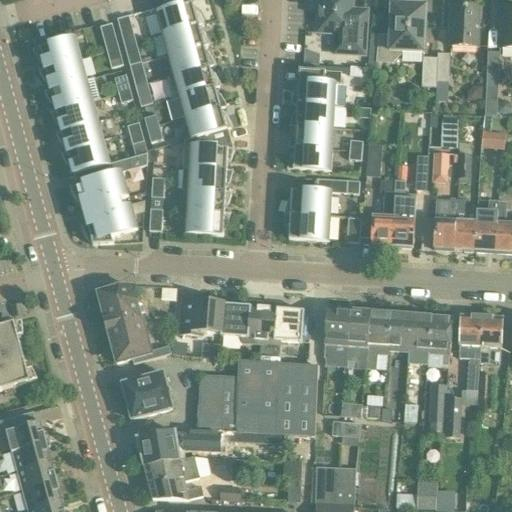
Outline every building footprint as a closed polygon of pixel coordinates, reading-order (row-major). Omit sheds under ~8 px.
[(318,0),(316,34),(335,35),(334,56),(365,57),(367,23),(351,23),(352,8),(352,0),(318,0)] [(156,15),(162,37),(204,25),(198,13),(197,13),(195,14),(193,5),(156,15)] [(478,50),(478,48),(488,48),(489,33),(479,32),(480,10),(464,9),(464,5),(453,5),(453,8),(452,8),(450,49),(478,50)] [(377,65),(395,66),(395,60),(402,57),(402,54),(424,55),(426,7),(391,6),(390,38),(378,37),(377,65)] [(502,10),(501,10),(500,51),(511,51),(511,7),(503,7),(502,10)] [(117,21),(124,47),(136,44),(129,18),(117,21)] [(167,57),(210,46),(203,34),(202,34),(201,35),(198,27),(203,26),(204,27),(205,26),(204,25),(162,37),(167,57)] [(100,29),(107,55),(119,51),(112,26),(100,29)] [(39,74),(81,62),(75,40),(34,52),(34,51),(32,52),(39,65),(40,64),(42,64),(44,71),(40,73),(39,72),(38,72),(39,74)] [(136,44),(124,47),(126,56),(138,53),(136,44)] [(211,47),(210,46),(167,57),(173,78),(210,69),(215,68),(216,68),(209,55),(206,56),(204,48),(209,47),(209,48),(211,47)] [(107,55),(109,64),(111,71),(123,67),(119,51),(107,55)] [(499,55),(487,54),(486,90),(497,91),(498,91),(499,55)] [(437,56),(436,60),(435,84),(436,84),(448,85),(449,57),(437,56)] [(421,89),(436,90),(436,84),(435,84),(436,60),(423,60),(421,89)] [(44,93),(44,94),(87,83),(81,62),(39,74),(45,86),(46,85),(48,84),(50,92),(45,93),(44,93)] [(129,68),(135,89),(147,85),(141,64),(129,68)] [(342,78),(351,78),(351,95),(366,95),(365,64),(342,65),(342,78)] [(179,99),(221,88),(215,76),(214,76),(212,77),(210,69),(173,78),(167,80),(173,101),(179,99)] [(291,106),(334,109),(335,108),(345,108),(346,87),(341,87),(341,74),(299,72),(298,94),(294,93),(291,106)] [(114,80),(118,96),(130,93),(126,77),(114,80)] [(49,114),(50,115),(92,104),(87,83),(44,94),(51,107),(52,106),(54,105),(56,113),(51,114),(50,114),(49,114)] [(135,89),(138,98),(150,95),(147,85),(135,89)] [(222,89),(221,88),(179,99),(184,120),(221,110),(227,108),(220,96),(219,97),(217,97),(215,90),(220,89),(221,89),(222,89)] [(118,96),(121,106),(133,102),(130,93),(118,96)] [(92,104),(50,115),(56,127),(57,127),(61,134),(57,135),(56,134),(55,135),(56,136),(98,124),(92,104)] [(294,115),(293,115),(289,128),(333,130),(334,109),(291,106),(290,107),(292,108),(292,107),(297,107),(296,115),(294,115)] [(227,108),(221,110),(184,120),(190,141),(233,130),(226,117),(223,118),(221,111),(226,109),(226,110),(227,110),(227,108)] [(371,121),(371,111),(359,110),(358,120),(371,121)] [(156,117),(144,121),(146,130),(154,128),(158,127),(156,117)] [(440,151),(457,151),(458,123),(442,122),(440,151)] [(61,156),(61,157),(104,145),(98,124),(56,136),(62,148),(63,148),(65,147),(67,155),(62,156),(62,155),(61,156)] [(127,128),(130,138),(142,135),(139,125),(127,128)] [(158,127),(154,128),(146,130),(151,145),(163,142),(158,127)] [(293,137),(292,136),(288,149),(332,152),(333,130),(289,128),(289,129),(290,129),(290,128),(295,129),(295,137),(293,137)] [(183,171),(233,173),(233,172),(232,172),(232,173),(227,172),(227,164),(229,164),(230,165),(234,151),(233,150),(233,151),(232,151),(227,132),(232,130),(232,131),(233,130),(190,141),(184,143),(183,171)] [(142,135),(130,138),(132,147),(144,144),(142,135)] [(506,136),(493,135),(491,151),(504,153),(506,136)] [(350,143),(350,153),(362,154),(363,144),(350,143)] [(104,145),(61,157),(68,169),(69,168),(71,168),(73,176),(109,166),(104,145)] [(366,179),(380,180),(382,148),(369,147),(366,179)] [(288,172),(331,174),(332,152),(288,149),(288,150),(289,151),(289,150),(294,150),(294,158),(292,158),(290,158),(287,172),(288,173),(288,172)] [(157,153),(149,153),(148,162),(156,163),(157,153)] [(362,154),(350,153),(349,163),(361,164),(362,154)] [(77,205),(79,205),(80,204),(87,228),(82,229),(81,229),(80,229),(88,246),(89,245),(91,244),(92,248),(113,247),(112,239),(137,232),(131,207),(122,210),(120,202),(129,200),(122,175),(147,168),(147,156),(109,166),(73,176),(76,187),(70,189),(70,188),(69,189),(77,205)] [(432,173),(447,173),(448,158),(433,157),(432,173)] [(471,157),(459,157),(458,185),(470,185),(471,157)] [(426,194),(428,159),(417,158),(415,193),(426,194)] [(229,186),(233,173),(183,171),(182,191),(188,191),(188,192),(232,195),(232,194),(231,193),(231,194),(226,194),(226,186),(228,186),(229,186)] [(152,180),(152,190),(164,191),(165,181),(152,180)] [(289,202),(288,201),(284,217),(330,220),(332,196),(359,197),(360,184),(317,182),(316,194),(292,193),(291,202),(289,202)] [(372,219),(371,247),(392,248),(397,183),(395,183),(394,195),(384,195),(383,219),(372,219)] [(406,184),(397,183),(392,248),(413,249),(416,209),(404,208),(406,184)] [(163,201),(164,191),(152,190),(151,200),(163,201)] [(186,214),(230,217),(231,215),(230,215),(229,216),(224,215),(225,208),(227,208),(228,208),(232,195),(188,192),(186,214)] [(457,200),(457,203),(455,252),(475,253),(477,213),(477,208),(467,207),(467,201),(457,200)] [(436,202),(433,250),(455,252),(457,203),(436,202)] [(477,213),(475,253),(495,254),(498,210),(498,203),(489,203),(489,213),(477,213)] [(498,203),(498,210),(495,254),(511,254),(511,226),(506,226),(508,204),(498,203)] [(161,235),(163,213),(150,212),(149,234),(161,235)] [(227,230),(230,217),(186,214),(185,236),(223,238),(224,229),(225,229),(227,230)] [(289,242),(329,245),(330,220),(284,217),(286,233),(288,233),(289,233),(289,242)] [(359,246),(361,222),(348,221),(347,246),(359,246)] [(133,290),(120,289),(98,295),(116,366),(133,362),(134,366),(170,356),(166,342),(148,347),(133,290)] [(164,297),(163,310),(178,311),(178,298),(164,297)] [(201,339),(201,335),(218,336),(221,304),(198,302),(198,299),(184,297),(181,337),(201,339)] [(221,304),(218,336),(221,336),(221,339),(241,340),(241,344),(261,346),(264,306),(250,305),(250,309),(225,307),(225,305),(221,304)] [(278,307),(264,306),(261,346),(281,347),(281,343),(301,345),(304,313),(278,311),(278,307)] [(346,363),(349,322),(350,312),(328,311),(324,361),(346,363)] [(350,312),(349,322),(346,363),(367,365),(371,314),(350,312)] [(388,358),(388,354),(391,316),(371,314),(367,365),(366,372),(376,373),(377,357),(388,358)] [(412,317),(391,316),(388,354),(408,355),(412,317)] [(432,319),(412,317),(408,355),(407,366),(415,367),(416,356),(429,357),(432,319)] [(432,319),(429,357),(441,358),(440,368),(448,369),(449,359),(450,359),(453,320),(432,319)] [(479,370),(479,366),(482,320),(461,319),(459,362),(470,362),(470,366),(468,366),(466,393),(477,394),(479,370)] [(501,350),(502,321),(482,320),(479,366),(490,367),(490,349),(501,350)] [(0,393),(31,385),(15,327),(0,330),(0,393)] [(173,345),(172,356),(185,358),(187,347),(173,345)] [(315,441),(320,368),(238,364),(237,380),(234,436),(315,441)] [(173,411),(163,375),(122,386),(132,422),(173,411)] [(200,377),(197,434),(220,435),(234,436),(237,380),(200,377)] [(491,415),(493,378),(479,378),(477,414),(491,415)] [(448,387),(432,387),(430,425),(446,426),(448,387)] [(463,400),(448,399),(446,440),(462,440),(463,400)] [(419,407),(406,406),(405,424),(418,425),(419,407)] [(382,409),(370,409),(370,420),(382,421),(382,412),(382,409)] [(382,421),(381,423),(390,424),(391,412),(382,412),(382,421)] [(34,415),(26,417),(3,423),(12,455),(47,445),(42,425),(37,426),(34,415)] [(341,425),(332,424),(331,437),(340,438),(341,425)] [(341,425),(340,438),(358,440),(359,426),(341,425)] [(176,434),(137,441),(144,468),(180,464),(180,462),(178,454),(179,454),(198,455),(219,455),(220,435),(197,435),(187,434),(176,434)] [(52,465),(47,445),(12,455),(17,475),(52,465)] [(397,497),(397,475),(417,475),(417,454),(401,453),(400,467),(364,467),(363,496),(397,497)] [(180,465),(144,469),(148,486),(184,482),(185,485),(199,481),(195,462),(180,465)] [(58,485),(52,465),(17,475),(23,494),(58,485)] [(334,507),(335,486),(336,471),(317,470),(315,506),(334,507)] [(336,471),(335,486),(334,507),(353,507),(355,472),(336,471)] [(187,494),(185,485),(184,482),(148,486),(152,502),(189,503),(204,499),(202,490),(187,494)] [(302,483),(289,482),(287,505),(300,506),(302,483)] [(23,494),(27,511),(35,511),(63,505),(58,485),(23,494)] [(241,492),(221,490),(220,503),(240,504),(241,492)] [(397,497),(395,511),(415,511),(416,497),(397,497)]
